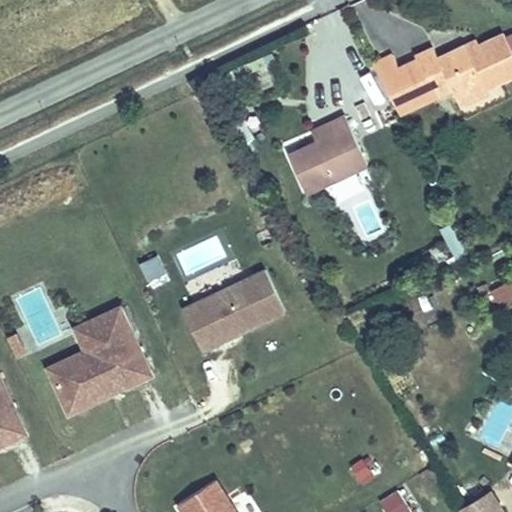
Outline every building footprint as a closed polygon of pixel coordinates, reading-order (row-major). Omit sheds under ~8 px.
[(467,56),(463,49),(437,64),(431,53),(414,62),(435,99),(452,90),(457,99),(483,85),(490,97),(501,91),(511,85),(511,56),(501,37),(467,56)] [(244,66),(262,104),(290,92),(273,53),(244,66)] [(372,70),(398,119),(417,109),(396,72),(390,61),(372,70)] [(414,62),(396,72),(417,109),(435,99),(414,62)] [(483,85),(457,99),(470,124),(507,104),(501,91),(490,97),(483,85)] [(334,140),(313,149),(292,159),(309,195),(367,168),(343,118),(327,125),(334,140)] [(307,135),(313,149),(334,140),(327,125),(307,135)] [(455,263),(471,255),(453,221),(438,228),(455,263)] [(217,235),(175,254),(185,276),(227,258),(217,235)] [(150,288),(169,279),(157,255),(138,264),(150,288)] [(183,304),(203,345),(229,333),(232,325),(239,322),(241,327),(286,306),(266,265),(183,304)] [(511,279),(493,288),(503,311),(511,307),(511,279)] [(76,322),(86,346),(93,360),(55,378),(69,407),(108,389),(106,385),(114,381),(116,385),(152,368),(121,301),(76,322)] [(48,363),(55,378),(93,360),(86,346),(48,363)] [(0,439),(26,428),(0,371),(0,439)] [(106,385),(108,389),(116,385),(114,381),(106,385)] [(362,457),(349,465),(363,486),(375,477),(362,457)] [(179,499),(187,511),(240,511),(217,475),(179,499)] [(485,488),(460,504),(465,511),(490,511),(498,507),(485,488)] [(412,511),(400,490),(381,501),(386,511),(412,511)]
